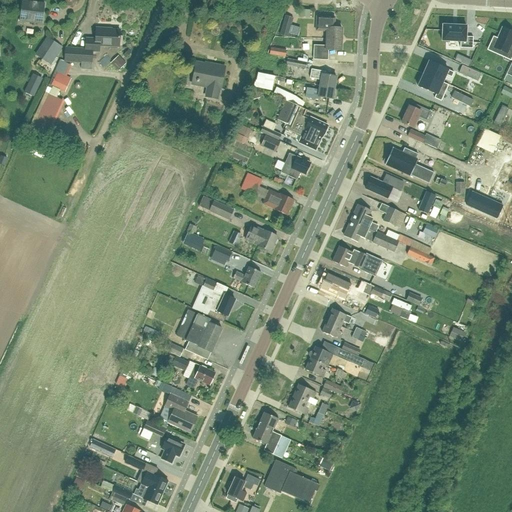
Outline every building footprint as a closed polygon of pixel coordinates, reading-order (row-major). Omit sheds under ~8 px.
[(29,2),(22,1),(20,17),(19,22),(42,24),(44,4),(36,3),(36,2),(29,2)] [(287,37),(292,18),(284,15),(279,35),(287,37)] [(326,39),(341,40),(341,29),(334,28),(334,18),(316,17),(316,31),(327,32),(326,39)] [(442,25),(441,41),(460,42),(460,48),(472,49),(473,37),(466,37),(466,26),(442,25)] [(99,52),(100,46),(119,47),(120,31),(106,30),(106,29),(96,28),(95,39),(86,39),(85,49),(65,48),(64,62),(92,64),(93,52),(99,52)] [(511,32),(502,28),(493,48),(507,54),(505,58),(511,61),(511,57),(511,48),(510,48),(511,42),(511,32)] [(49,64),(60,47),(48,39),(37,56),(49,64)] [(340,51),(341,40),(326,39),(326,47),(314,46),(314,59),(326,60),(326,50),(340,51)] [(285,58),(286,50),(270,48),(269,55),(285,58)] [(128,50),(123,56),(126,59),(131,53),(128,50)] [(111,65),(118,72),(126,64),(120,57),(111,65)] [(463,58),(461,64),(467,67),(470,61),(463,58)] [(305,69),(306,63),(287,59),(286,66),(305,69)] [(426,61),(421,73),(440,82),(443,74),(449,77),(451,72),(426,61)] [(205,65),(196,63),(192,80),(208,83),(205,97),(217,99),(219,90),(220,90),(225,67),(205,63),(205,65)] [(463,66),(459,73),(478,81),(481,74),(463,66)] [(319,85),(334,88),(336,77),(323,75),(324,72),(311,70),(310,78),(320,80),(319,85)] [(65,93),(71,79),(57,73),(51,87),(65,93)] [(276,76),(258,73),(255,88),(273,92),(276,76)] [(421,73),(415,86),(440,97),(442,92),(437,89),(440,82),(421,73)] [(29,82),(24,93),(33,98),(39,86),(29,82)] [(332,99),(334,88),(319,85),(318,91),(308,89),(307,98),(319,100),(319,97),(332,99)] [(511,98),(511,97),(511,90),(503,86),(500,93),(511,98)] [(303,115),(294,111),(297,105),(287,100),(278,119),(288,124),(286,129),(301,136),(298,143),(315,151),(321,137),(322,138),(327,126),(303,114),(303,115)] [(479,100),(477,106),(484,109),(486,103),(479,100)] [(412,128),(418,116),(426,120),(429,112),(411,104),(410,107),(409,107),(401,123),(412,128)] [(404,105),(396,122),(400,124),(408,107),(404,105)] [(501,105),(493,123),(500,126),(508,109),(501,105)] [(278,141),(281,136),(262,127),(260,133),(278,141)] [(473,146),(490,153),(498,135),(480,128),(473,146)] [(422,144),(425,137),(410,130),(407,137),(422,144)] [(236,140),(242,143),(245,137),(238,134),(236,140)] [(264,136),(260,146),(275,152),(280,143),(264,136)] [(229,157),(239,157),(240,147),(230,146),(229,157)] [(428,184),(433,173),(415,165),(417,160),(416,159),(418,154),(404,148),(402,153),(392,149),(391,151),(389,151),(384,161),(386,162),(384,165),(410,176),(428,184)] [(305,175),(310,163),(296,157),(289,154),(280,173),(296,180),(300,173),(305,175)] [(255,196),(262,181),(249,175),(242,190),(255,196)] [(403,184),(399,182),(386,176),(382,183),(370,178),(365,189),(386,198),(391,188),(400,192),(403,184)] [(283,197),(268,190),(265,198),(262,205),(274,210),(286,216),(293,201),(283,196),(283,197)] [(427,215),(435,196),(425,192),(417,211),(427,215)] [(472,192),(466,205),(497,219),(502,206),(472,192)] [(204,196),(199,207),(209,211),(229,221),(234,210),(214,201),(204,196)] [(443,219),(450,201),(443,199),(437,217),(443,219)] [(375,232),(375,231),(377,226),(371,223),(373,219),(368,217),(370,211),(357,205),(350,221),(375,232)] [(393,226),(400,213),(389,208),(382,221),(393,226)] [(398,242),(375,231),(375,232),(350,221),(343,236),(356,242),(359,236),(372,242),(372,243),(393,252),(398,242)] [(438,230),(426,224),(423,230),(435,236),(438,230)] [(186,232),(192,235),(195,228),(189,225),(186,232)] [(263,231),(251,226),(245,240),(258,246),(257,246),(270,252),(277,237),(263,231)] [(199,251),(203,243),(186,235),(182,244),(199,251)] [(216,247),(212,255),(227,262),(231,253),(216,247)] [(339,247),(332,262),(346,268),(348,263),(359,269),(359,270),(375,277),(382,261),(366,254),(365,255),(353,250),(352,253),(339,247)] [(431,266),(434,258),(410,247),(406,254),(431,266)] [(253,288),(261,273),(249,267),(244,276),(235,271),(232,278),(241,282),(241,283),(253,288)] [(327,273),(320,288),(345,299),(349,289),(358,293),(363,282),(347,275),(344,281),(327,273)] [(194,283),(203,287),(206,279),(197,275),(194,283)] [(212,293),(217,284),(206,279),(203,287),(202,288),(212,293)] [(383,291),(373,287),(370,293),(388,301),(391,294),(383,291)] [(418,305),(421,299),(409,294),(406,300),(418,305)] [(208,310),(206,315),(223,323),(226,316),(227,316),(234,300),(224,295),(221,301),(214,298),(211,304),(208,310)] [(408,310),(410,304),(390,299),(389,304),(408,310)] [(369,306),(365,314),(375,318),(379,311),(369,306)] [(332,309),(327,321),(341,327),(343,322),(347,324),(352,326),(355,320),(350,317),(332,309)] [(197,314),(187,310),(176,336),(185,341),(187,342),(188,342),(184,350),(203,358),(206,351),(211,353),(221,329),(209,323),(210,320),(197,314)] [(400,313),(399,317),(414,322),(415,317),(400,313)] [(338,332),(340,327),(327,321),(321,332),(339,340),(342,334),(338,332)] [(453,328),(449,337),(460,342),(464,332),(453,328)] [(382,335),(378,343),(385,347),(389,338),(382,335)] [(180,358),(183,350),(168,342),(164,350),(180,358)] [(357,357),(360,350),(343,343),(341,349),(357,357)] [(310,358),(323,365),(326,360),(330,361),(332,355),(315,347),(310,358)] [(341,350),(338,357),(349,362),(361,367),(364,360),(352,355),(341,350)] [(188,363),(175,357),(172,365),(184,371),(182,376),(189,379),(186,385),(193,389),(197,380),(209,385),(215,373),(205,369),(206,368),(202,366),(201,367),(189,362),(188,363)] [(321,370),(323,365),(310,358),(304,370),(322,378),(325,371),(321,370)] [(114,383),(122,386),(125,378),(116,376),(114,383)] [(326,381),(323,388),(340,396),(343,389),(343,388),(326,381)] [(293,396),(307,402),(309,397),(313,399),(316,393),(298,385),(293,396)] [(328,398),(331,392),(322,388),(320,394),(328,398)] [(189,433),(196,417),(184,411),(188,402),(170,394),(164,407),(173,411),(168,423),(189,433)] [(304,407),(307,402),(293,396),(288,408),(305,415),(308,409),(304,407)] [(258,426),(272,432),(278,419),(263,413),(258,426)] [(288,417),(286,423),(293,426),(295,420),(288,417)] [(161,437),(165,429),(147,421),(143,429),(161,437)] [(281,436),(272,432),(258,426),(252,439),(266,445),(263,451),(273,455),(282,459),(290,440),(281,436)] [(164,451),(160,459),(171,463),(175,455),(178,457),(184,445),(167,437),(161,449),(164,451)] [(104,445),(93,440),(89,447),(101,452),(104,445)] [(326,455),(321,467),(329,471),(334,459),(326,455)] [(142,471),(145,464),(128,456),(124,463),(142,471)] [(317,492),(319,485),(295,475),(297,471),(295,470),(295,469),(275,461),(264,486),(280,494),(281,491),(309,503),(314,491),(317,492)] [(140,474),(137,482),(141,484),(148,487),(162,493),(167,482),(167,481),(147,472),(145,476),(140,474)] [(236,504),(238,499),(242,501),(246,493),(241,491),(242,487),(250,490),(253,484),(257,486),(259,480),(247,475),(244,482),(234,478),(227,494),(228,495),(226,499),(236,504)] [(76,478),(72,485),(79,488),(82,481),(76,478)] [(135,489),(133,494),(143,498),(157,505),(162,493),(148,487),(141,484),(138,491),(135,489)] [(129,500),(132,493),(115,485),(111,492),(127,499),(129,500)] [(111,492),(109,499),(124,505),(127,499),(111,492)] [(101,502),(99,508),(106,511),(108,505),(101,502)]
